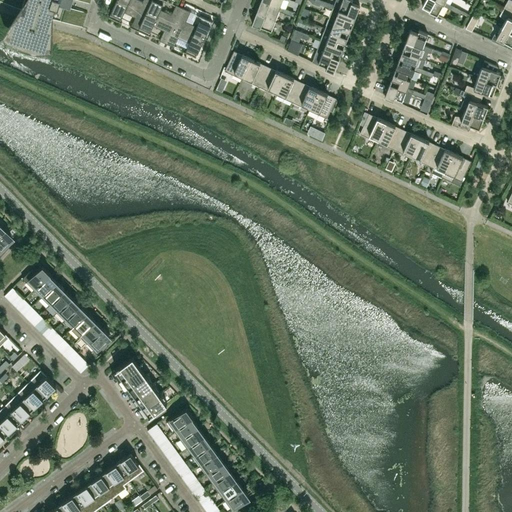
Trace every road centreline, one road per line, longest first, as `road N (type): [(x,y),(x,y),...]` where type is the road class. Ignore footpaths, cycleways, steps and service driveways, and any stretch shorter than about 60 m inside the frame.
road 1 (residential): [(11,511),(133,423)]
road 2 (residential): [(209,74),(94,23),(101,0)]
road 3 (residential): [(347,83),(231,29)]
road 4 (residential): [(484,144),(367,93)]
road 5 (residential): [(511,59),(399,9)]
